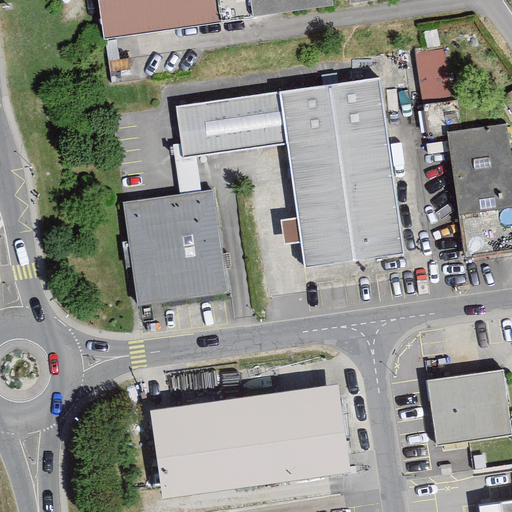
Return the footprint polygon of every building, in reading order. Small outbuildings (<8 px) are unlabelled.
[(95,0),(101,42),(333,8),(331,0),(95,0)] [(455,39),(409,46),(422,139),(441,136),(457,250),(511,241),(511,186),(503,123),(467,128),(455,39)] [(381,77),(174,103),(181,155),(286,142),(302,266),(403,253),(381,77)] [(216,187),(124,200),(139,307),(231,294),(216,187)] [(511,433),(504,373),(425,384),(434,447),(511,435),(511,433)] [(338,383),(146,410),(159,501),(351,473),(338,383)]
